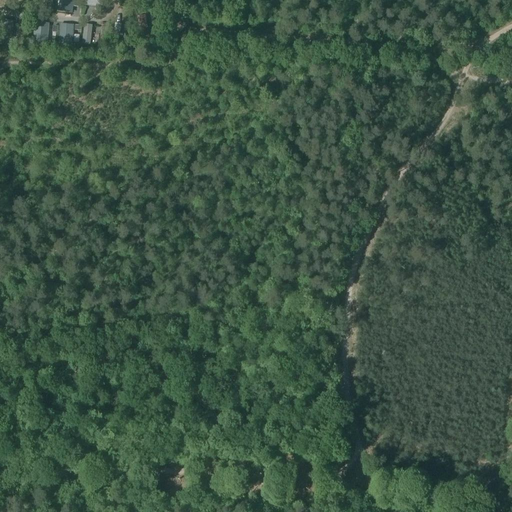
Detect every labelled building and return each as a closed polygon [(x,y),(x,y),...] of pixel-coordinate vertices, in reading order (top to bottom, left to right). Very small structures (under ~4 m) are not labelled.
[(61,0),(60,11),(72,13),(73,0),(61,0)] [(145,15),(137,17),(141,37),(148,36),(145,15)] [(1,19),(0,30),(0,37),(11,39),(13,21),(1,19)] [(35,24),(33,42),(35,43),(42,43),(46,44),(48,25),(35,24)] [(115,24),(112,42),(118,43),(121,25),(115,24)] [(84,25),(82,44),(90,45),(92,26),(84,25)] [(59,26),(58,44),(72,44),(73,26),(59,26)]
